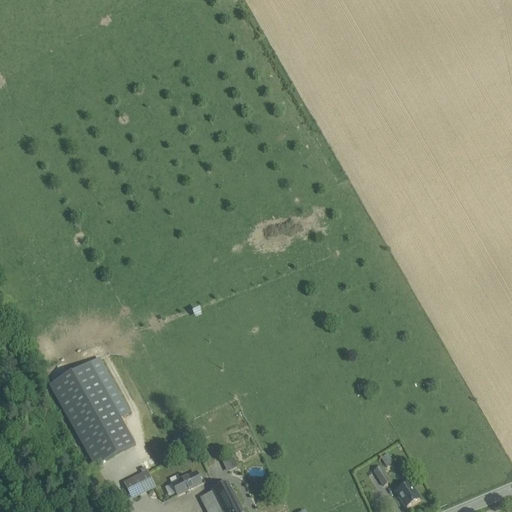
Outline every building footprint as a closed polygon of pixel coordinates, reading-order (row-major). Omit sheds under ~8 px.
[(92,468),(134,447),(92,364),(50,385),(92,468)] [(388,454),(382,459),(387,467),(394,463),(388,454)] [(233,458),(222,462),(227,473),(238,469),(233,458)] [(390,484),(381,469),(374,473),(384,488),(390,484)] [(147,474),(126,485),(133,499),(154,488),(147,474)] [(196,474),(181,482),(178,476),(170,480),(172,486),(178,497),(201,485),(196,474)] [(241,511),(228,485),(213,493),(222,511),(241,511)] [(410,486),(396,494),(406,509),(420,501),(410,486)] [(222,511),(213,493),(200,500),(206,511),(222,511)]
